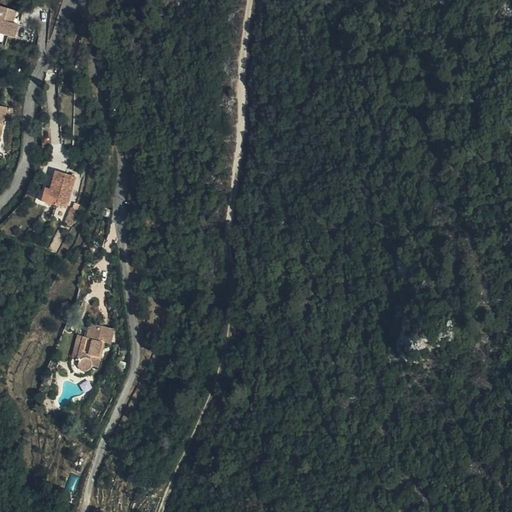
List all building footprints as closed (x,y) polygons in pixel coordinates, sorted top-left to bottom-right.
[(0,143),(1,144),(3,121),(10,121),(11,118),(13,107),(0,105),(0,143)] [(74,181),(69,178),(57,172),(48,188),(41,201),(54,208),(59,210),(74,181)] [(88,338),(83,336),(75,358),(74,363),(75,367),(78,370),(83,371),(88,369),(89,365),(95,366),(103,343),(110,345),(114,331),(92,323),(88,338)] [(75,358),(83,336),(78,335),(70,358),(75,358)] [(65,417),(76,421),(78,419),(86,403),(81,401),(75,409),(70,406),(65,417)] [(78,419),(76,421),(81,422),(89,404),(86,403),(78,419)]
